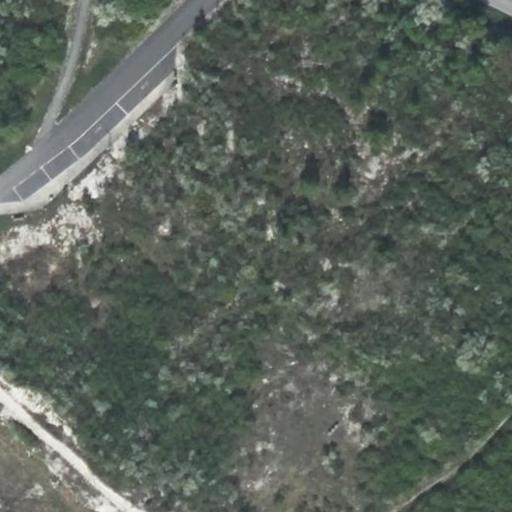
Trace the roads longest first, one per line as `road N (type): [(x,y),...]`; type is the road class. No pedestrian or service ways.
road 1 (track): [(0,384),(137,511)]
road 2 (track): [(387,511),(453,471),(511,414)]
